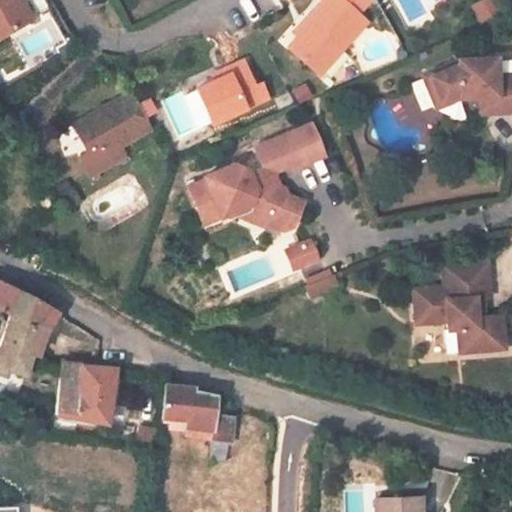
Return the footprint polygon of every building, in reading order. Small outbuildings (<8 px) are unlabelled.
[(0,0),(0,47),(28,32),(9,0),(0,0)] [(294,43),(301,49),(289,63),(318,88),(367,29),(358,20),(335,1),(333,0),(329,0),(309,26),(294,43)] [(364,0),(335,0),(335,1),(358,20),(371,5),(364,0)] [(476,23),(497,12),(490,0),(474,0),(466,5),(476,23)] [(458,72),(422,88),(436,122),(460,111),(479,111),(480,125),(511,122),(511,84),(496,85),(495,70),(458,72)] [(214,85),(217,92),(197,101),(212,135),(267,111),(260,96),(253,98),(241,73),(225,80),(214,85)] [(126,166),(121,157),(151,139),(129,102),(74,135),(89,161),(79,167),(90,187),(126,166)] [(260,227),(258,235),(264,237),(278,242),(287,238),(296,214),(282,209),(278,199),(263,193),(260,185),(286,174),(288,178),(317,166),(303,135),(247,158),(255,177),(245,182),(226,175),(199,186),(200,190),(182,197),(196,227),(212,220),(221,223),(240,214),(258,221),(260,227)] [(260,227),(258,221),(240,214),(221,223),(255,237),(256,236),(261,239),(264,237),(258,235),(260,227)] [(304,249),(285,257),(287,260),(292,258),(297,272),(311,267),(304,249)] [(287,260),(285,257),(280,259),(287,277),(292,275),(293,278),(299,276),(297,272),(292,258),(287,260)] [(306,299),(333,288),(325,268),(298,278),(306,299)] [(479,362),(479,351),(499,349),(497,325),(473,327),(471,308),(484,307),(482,272),(436,275),(437,298),(409,300),(412,335),(440,333),(440,341),(436,341),(438,366),(479,362)] [(45,325),(52,307),(28,292),(26,296),(3,282),(0,281),(0,307),(14,314),(0,355),(0,365),(28,375),(45,325)] [(479,351),(479,362),(500,360),(499,349),(479,351)] [(62,410),(112,419),(118,366),(67,362),(62,410)] [(161,395),(158,425),(165,425),(165,431),(204,438),(203,449),(223,452),(225,425),(211,423),(207,423),(208,418),(208,407),(186,403),(187,400),(161,395)] [(156,442),(133,437),(128,459),(146,462),(156,445),(156,442)] [(0,511),(17,511),(17,502),(0,502),(0,511)]
